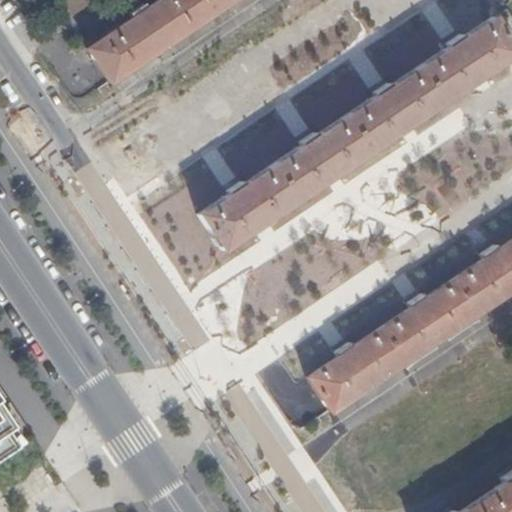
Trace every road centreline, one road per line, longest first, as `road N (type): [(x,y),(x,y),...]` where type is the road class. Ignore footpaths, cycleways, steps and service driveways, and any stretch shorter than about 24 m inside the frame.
road 1 (residential): [(147,224),(482,0)]
road 2 (residential): [(251,359),(307,349),(511,212)]
road 3 (primary): [(193,511),(57,331)]
road 4 (primary): [(57,331),(163,511)]
road 5 (residential): [(0,41),(109,13),(126,0)]
